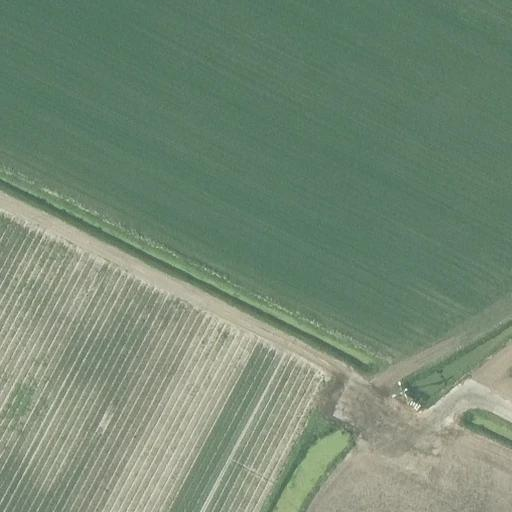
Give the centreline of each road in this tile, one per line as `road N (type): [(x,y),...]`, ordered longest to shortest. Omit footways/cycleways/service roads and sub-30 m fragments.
road 1 (track): [(0,201),(346,373)]
road 2 (track): [(346,373),(387,430),(442,412),(469,392),(511,416)]
road 3 (track): [(360,394),(511,302)]
road 4 (track): [(261,511),(324,389),(346,373)]
